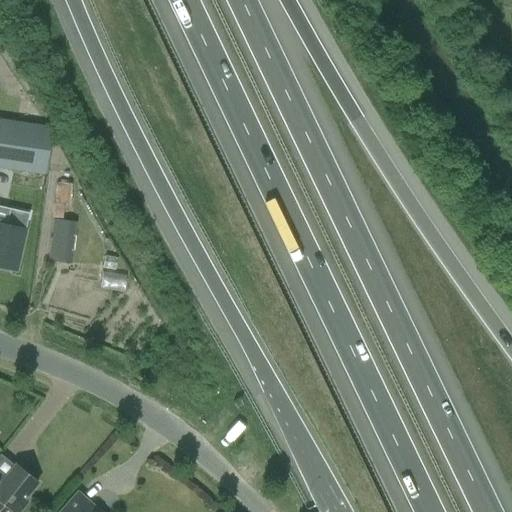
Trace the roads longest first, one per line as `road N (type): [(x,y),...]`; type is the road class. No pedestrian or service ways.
road 1 (motorway): [(72,0),(133,133),(343,511)]
road 2 (motorway): [(188,0),(432,511)]
road 3 (motorway): [(482,511),(405,360),(245,0)]
road 4 (motorway): [(511,349),(393,182),(285,0)]
road 5 (residential): [(261,511),(139,406),(0,352)]
